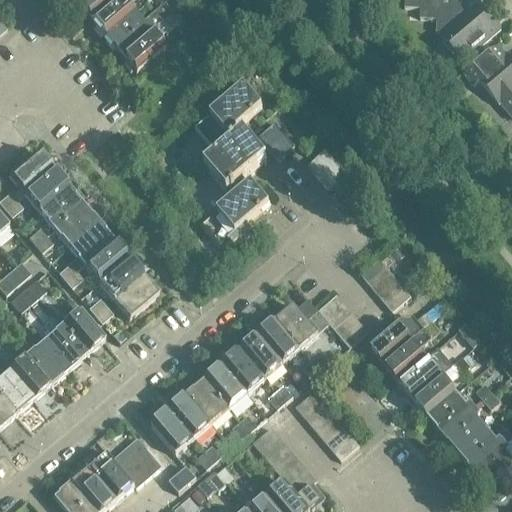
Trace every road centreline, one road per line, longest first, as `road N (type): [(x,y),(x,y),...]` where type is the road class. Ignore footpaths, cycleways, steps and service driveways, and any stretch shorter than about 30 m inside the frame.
road 1 (residential): [(0,497),(329,227)]
road 2 (residential): [(0,119),(49,75),(109,133)]
